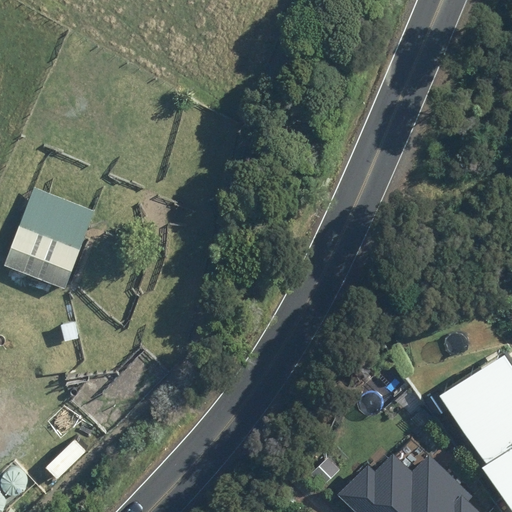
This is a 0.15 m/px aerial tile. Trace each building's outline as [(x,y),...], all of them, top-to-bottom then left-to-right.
[(8,262),(68,285),(72,277),(92,226),(99,207),(38,183),(8,262)] [(64,323),(67,338),(82,335),(78,319),(64,323)] [(511,347),(449,387),(511,488),(511,347)] [(381,465),(374,458),(343,488),(365,511),(491,511),(432,450),(415,466),(398,449),(381,465)] [(21,496),(5,511),(32,511),(35,509),(33,507),(21,496)]
